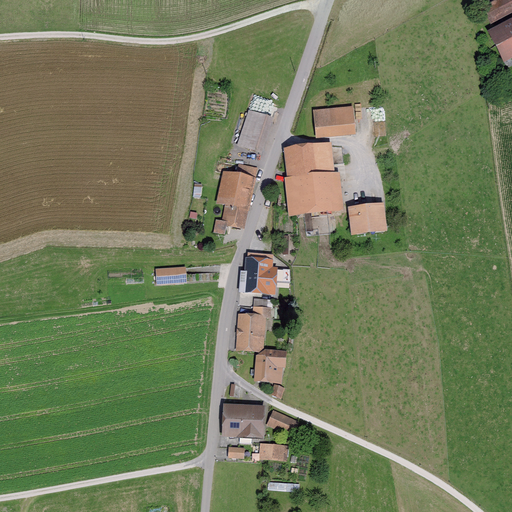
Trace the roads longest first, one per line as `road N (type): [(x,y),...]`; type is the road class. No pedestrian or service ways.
road 1 (residential): [(327,0),(232,286),(204,511)]
road 2 (track): [(0,37),(182,39),(326,3)]
road 3 (track): [(476,511),(407,463),(288,407),(219,363)]
